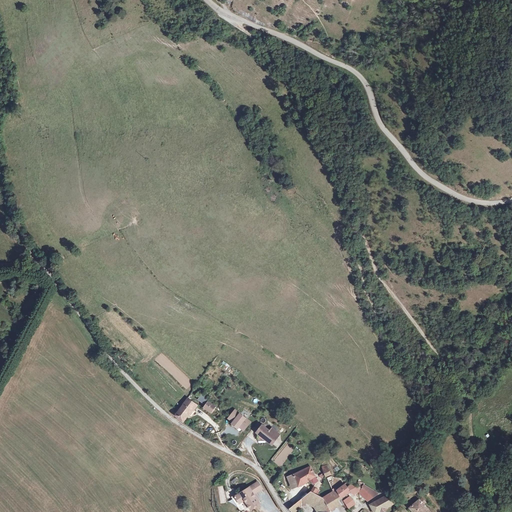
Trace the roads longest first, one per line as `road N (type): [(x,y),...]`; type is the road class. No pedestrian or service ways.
road 1 (residential): [(286,511),(259,469),(170,417),(125,373),(25,236),(0,161)]
road 2 (tertiary): [(511,199),(471,200),(428,178),(383,128),(351,69),(208,0)]
road 3 (track): [(496,511),(504,480),(473,441),(467,387),(375,272),(354,205)]
road 4 (track): [(354,205),(318,110),(288,68),(227,15)]
